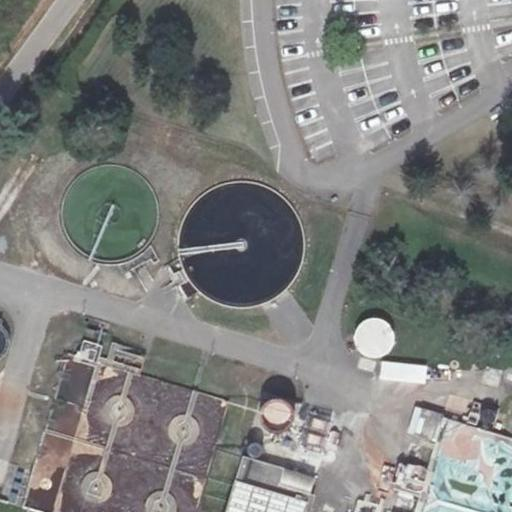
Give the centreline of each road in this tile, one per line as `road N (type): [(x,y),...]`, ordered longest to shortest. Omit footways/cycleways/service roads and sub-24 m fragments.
road 1 (unknown): [(0,277),(204,338),(290,354),(377,388),(447,401)]
road 2 (unknown): [(290,354),(326,324),(350,270),(363,173)]
road 3 (unknown): [(0,449),(47,295)]
